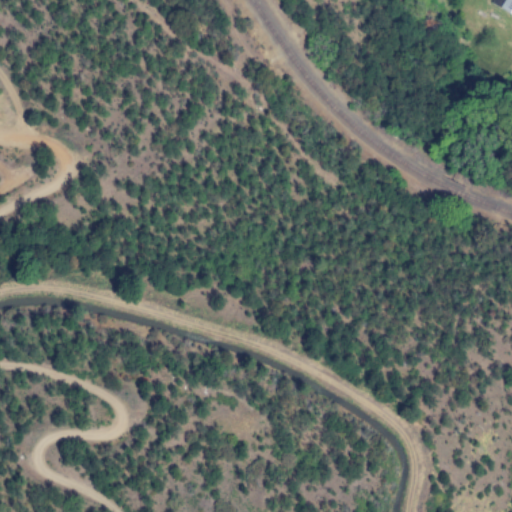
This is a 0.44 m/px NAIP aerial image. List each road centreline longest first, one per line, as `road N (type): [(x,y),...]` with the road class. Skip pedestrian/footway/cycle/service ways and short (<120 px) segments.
road 1 (track): [(411,511),(425,454),(340,396),(261,362),(90,313),(0,307)]
road 2 (track): [(124,511),(61,484),(46,465),(60,444),(127,436),(129,410),(73,383),(0,372)]
road 3 (track): [(0,223),(80,177),(66,156),(25,150)]
